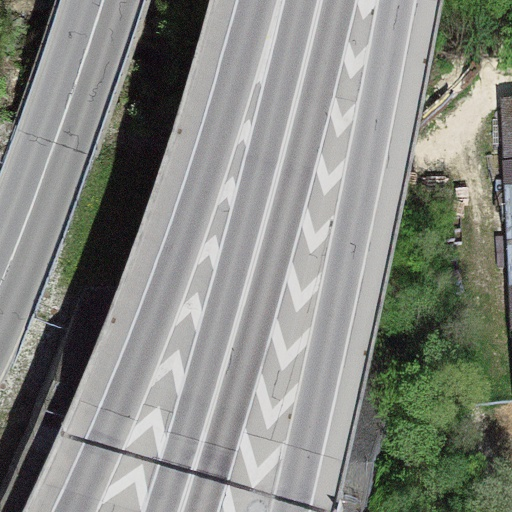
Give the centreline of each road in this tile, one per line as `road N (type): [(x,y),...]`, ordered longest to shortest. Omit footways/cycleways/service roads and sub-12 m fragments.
road 1 (trunk): [(258,0),(171,296),(73,511)]
road 2 (trunk): [(179,511),(245,292),(318,0)]
road 3 (trunk): [(290,511),(390,0)]
road 4 (trunk): [(0,284),(101,0)]
